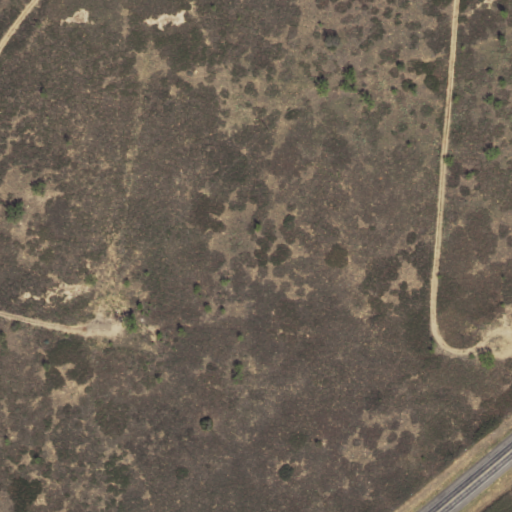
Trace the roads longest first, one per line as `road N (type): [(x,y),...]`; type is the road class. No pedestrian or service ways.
road 1 (track): [(146,0),(124,340),(104,360),(0,332)]
road 2 (track): [(511,369),(462,355),(124,340)]
road 3 (track): [(462,355),(507,0)]
road 4 (track): [(0,171),(49,66),(109,0)]
